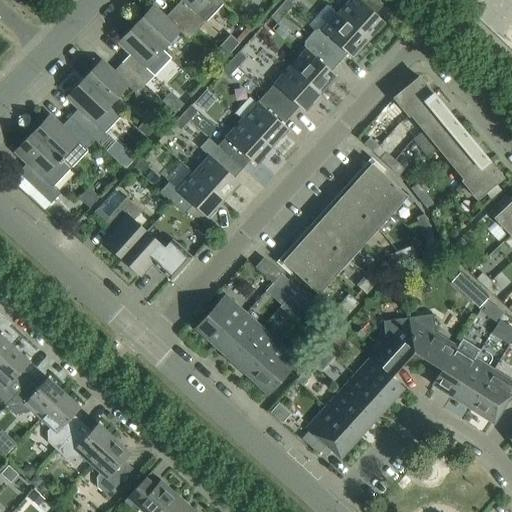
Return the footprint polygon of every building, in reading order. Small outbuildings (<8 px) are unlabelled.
[(207,0),(182,0),(185,2),(177,10),(197,30),(206,21),(196,12),(207,0)] [(294,4),(289,0),(284,0),(279,7),(285,13),(294,4)] [(375,13),(387,0),(386,0),(350,0),(339,13),(368,39),(384,21),(375,13)] [(197,30),(177,10),(168,19),(153,5),(136,24),(162,48),(179,30),(188,39),(197,30)] [(277,22),(285,13),(279,7),(270,16),(277,22)] [(368,39),(339,13),(324,29),(322,28),(315,29),(310,35),(339,61),(347,53),(352,57),(368,39)] [(171,57),(162,48),(136,24),(118,42),(133,56),(125,65),(145,84),(171,57)] [(331,70),(339,61),(310,35),(305,41),(304,46),(306,49),(291,66),(319,92),(336,75),(331,70)] [(246,57),(239,51),(230,60),(237,66),(246,57)] [(145,84),(125,65),(117,74),(102,60),(84,78),(110,103),(127,85),(136,94),(145,84)] [(229,76),(237,66),(230,60),(222,70),(229,76)] [(319,92),(291,66),(275,84),(266,93),(291,115),(299,106),(303,110),(319,92)] [(407,114),(433,93),(419,76),(393,97),(407,114)] [(121,114),(110,103),(84,78),(66,97),(81,111),(73,120),(94,139),(100,145),(108,136),(104,131),(121,114)] [(291,115),(266,93),(258,102),(242,120),(271,146),(287,128),(283,124),(291,115)] [(447,110),(433,93),(407,114),(409,115),(411,114),(423,129),(447,110)] [(197,110),(190,104),(182,114),(189,120),(197,110)] [(437,146),(461,126),(447,110),(423,129),(437,146)] [(85,148),(94,139),(73,120),(65,128),(50,114),(32,133),(70,168),(87,150),(85,148)] [(180,129),(189,120),(182,114),(173,123),(180,129)] [(271,146),(242,120),(226,138),(218,147),(242,168),(250,159),(255,164),(271,146)] [(450,164),(475,143),(461,126),(437,146),(450,164)] [(53,186),(70,168),(32,133),(15,152),(29,166),(21,175),(51,203),(60,193),(53,186)] [(370,137),(364,143),(374,151),(379,145),(370,137)] [(234,177),(242,168),(218,147),(209,138),(200,148),(209,156),(194,173),(223,199),(239,181),(234,177)] [(464,181),(489,160),(475,143),(450,164),(464,181)] [(386,152),(381,158),(390,167),(396,160),(386,152)] [(385,171),(371,157),(353,177),(391,211),(406,195),(382,174),(385,171)] [(149,164),(142,158),(133,167),(140,174),(149,164)] [(405,169),(396,160),(390,167),(399,175),(405,169)] [(503,177),(489,160),(464,181),(477,198),(485,191),(491,198),(501,189),(496,183),(503,177)] [(223,199),(194,173),(178,190),(169,182),(160,192),(184,214),(193,204),(207,217),(223,199)] [(391,211),(353,177),(339,193),(377,228),(391,211)] [(418,183),(411,188),(419,198),(425,193),(418,183)] [(377,228),(339,193),(324,209),(362,244),(377,228)] [(433,203),(425,193),(419,198),(427,208),(433,203)] [(509,233),(511,230),(511,200),(511,201),(506,195),(496,203),(502,210),(494,217),(509,233)] [(146,231),(134,220),(142,211),(126,196),(107,218),(116,226),(102,241),(122,258),(146,231)] [(362,244),(324,209),(309,225),(347,260),(362,244)] [(438,249),(424,214),(417,217),(431,252),(438,249)] [(347,260),(309,225),(295,242),(333,276),(347,260)] [(164,248),(146,231),(122,258),(141,275),(154,260),(174,278),(193,257),(173,238),(164,248)] [(333,276),(295,242),(280,258),(318,292),(333,276)] [(412,245),(401,250),(406,262),(417,257),(412,245)] [(406,262),(401,250),(390,255),(395,266),(406,262)] [(281,273),(270,263),(263,257),(255,266),(272,283),(281,273)] [(373,267),(365,276),(375,285),(383,276),(373,267)] [(482,273),(477,279),(485,286),(491,280),(482,273)] [(375,285),(365,276),(357,285),(366,294),(375,285)] [(297,288),(288,280),(282,286),(291,294),(297,288)] [(501,289),(491,280),(485,286),(495,296),(501,289)] [(297,288),(291,294),(289,296),(305,311),(308,308),(313,302),(297,288)] [(358,303),(353,299),(349,295),(333,312),(342,321),(358,303)] [(217,344),(244,314),(224,296),(197,326),(217,344)] [(486,300),(479,311),(497,322),(504,311),(502,310),(486,300)] [(322,310),(313,302),(308,308),(316,316),(322,310)] [(433,313),(408,317),(414,358),(422,357),(442,369),(456,348),(436,335),(433,313)] [(233,359),(260,328),(244,314),(217,344),(233,359)] [(414,358),(408,317),(383,320),(386,342),(371,359),(390,376),(405,360),(414,358)] [(249,373),(276,343),(260,328),(233,359),(249,373)] [(0,360),(13,346),(0,334),(0,360)] [(442,369),(433,382),(453,394),(475,360),(474,359),(480,349),(462,338),(456,348),(442,369)] [(296,361),(276,343),(249,373),(269,391),(296,361)] [(13,346),(0,360),(0,398),(6,404),(32,376),(23,368),(29,361),(13,346)] [(330,355),(324,350),(315,360),(321,365),(330,355)] [(390,376),(371,359),(356,375),(386,403),(401,386),(390,376)] [(471,406),(493,371),(475,360),(453,394),(471,406)] [(511,390),(511,383),(493,371),(471,406),(493,420),(511,390)] [(302,384),(309,377),(304,372),(297,380),(302,384)] [(386,403),(356,375),(341,391),(372,419),(386,403)] [(40,418),(63,392),(47,377),(40,384),(32,376),(6,404),(16,413),(27,412),(30,409),(40,418)] [(372,419),(341,391),(327,407),(357,435),(372,419)] [(80,407),(63,392),(40,418),(50,427),(47,430),(47,441),(57,450),(82,422),(73,414),(80,407)] [(357,435),(327,407),(309,427),(339,455),(357,435)] [(90,463),(114,437),(98,423),(91,430),(82,422),(57,450),(66,459),(77,458),(80,454),(90,463)] [(130,452),(114,437),(90,463),(100,472),(97,476),(98,487),(107,495),(132,468),(123,460),(130,452)] [(136,505),(143,511),(161,511),(177,495),(160,479),(136,505)] [(190,511),(192,510),(177,497),(178,496),(177,495),(161,511),(190,511)]
